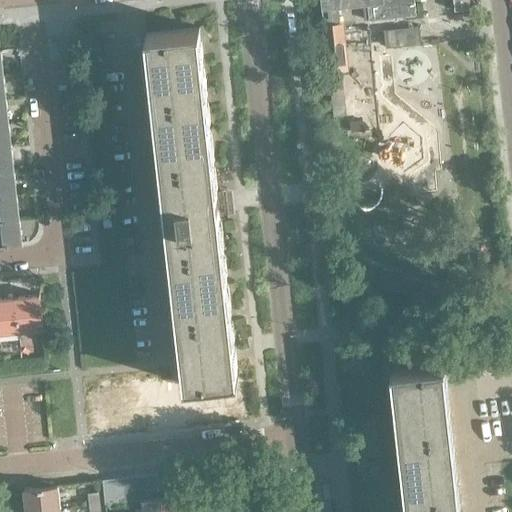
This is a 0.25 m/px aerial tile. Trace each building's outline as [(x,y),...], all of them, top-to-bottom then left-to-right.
[(414,3),(413,0),(320,0),(322,9),(323,25),(323,27),(328,72),(335,72),(344,71),(339,23),(337,7),(362,4),(364,20),(369,19),(404,15),(415,14),(414,3)] [(468,0),(453,0),(455,8),(469,7),(468,0)] [(399,28),(386,28),(387,42),(420,40),(420,24),(399,25),(399,28)] [(146,32),(185,382),(237,376),(219,213),(225,212),(223,191),(216,192),(198,27),(146,32)] [(335,78),(335,72),(328,72),(333,116),(345,115),(346,115),(342,77),(335,78)] [(358,119),(349,120),(349,124),(350,131),(363,129),(361,119),(358,119)] [(7,122),(0,122),(0,147),(9,146),(7,122)] [(9,146),(0,147),(0,171),(12,170),(9,146)] [(0,195),(14,193),(12,170),(0,171),(0,195)] [(14,193),(0,195),(0,219),(17,217),(14,193)] [(0,219),(0,243),(20,242),(17,217),(0,219)] [(432,273),(382,268),(382,271),(379,287),(430,292),(432,273)] [(447,282),(457,282),(457,277),(457,276),(454,273),(448,272),(447,282)] [(39,293),(15,296),(19,329),(42,326),(39,293)] [(15,296),(0,297),(0,330),(19,329),(15,296)] [(449,394),(445,360),(392,366),(395,394),(408,511),(461,511),(452,420),(449,394)] [(87,400),(91,435),(247,418),(243,383),(235,384),(87,400)] [(158,474),(147,475),(150,499),(161,497),(158,474)] [(147,475),(136,477),(139,500),(144,499),(150,499),(147,475)] [(136,477),(125,478),(128,501),(139,500),(136,477)] [(125,478),(114,479),(117,502),(128,501),(125,478)] [(103,480),(106,503),(117,502),(114,479),(103,480)] [(24,489),(26,511),(30,511),(60,509),(57,485),(24,489)] [(89,494),(90,506),(99,505),(98,493),(89,494)] [(161,497),(150,499),(144,499),(145,511),(179,511),(178,495),(161,497)]
